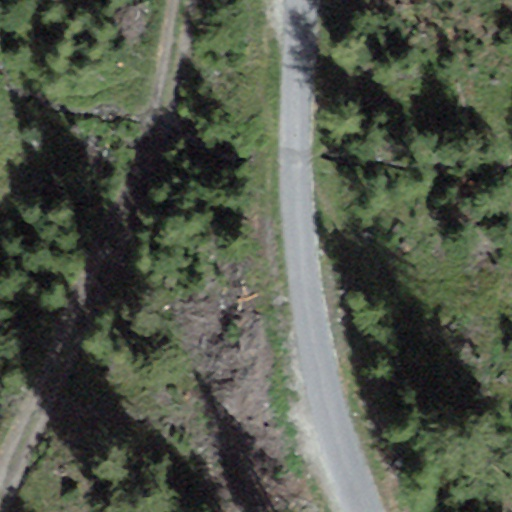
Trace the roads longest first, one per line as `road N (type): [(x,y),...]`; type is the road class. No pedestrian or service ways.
road 1 (track): [(0,498),(114,246),(161,111),(182,0)]
road 2 (unclassified): [(302,0),(295,125),(302,274),(328,409),(366,511)]
